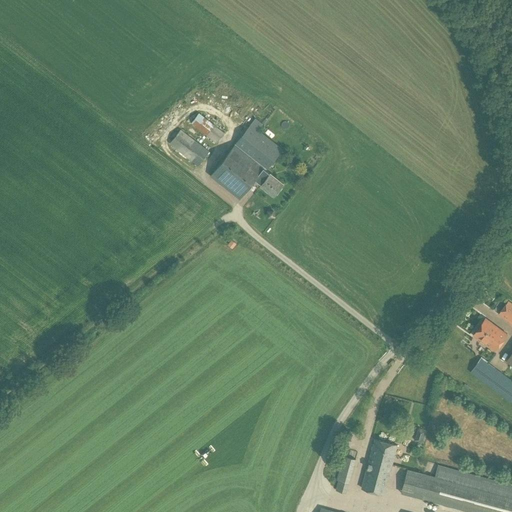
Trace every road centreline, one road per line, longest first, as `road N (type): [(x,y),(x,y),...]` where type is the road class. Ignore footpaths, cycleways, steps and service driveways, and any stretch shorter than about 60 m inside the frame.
road 1 (unclassified): [(220,225),(238,221),(405,356),(511,214)]
road 2 (track): [(220,225),(0,396)]
road 3 (track): [(302,511),(349,397),(395,349)]
